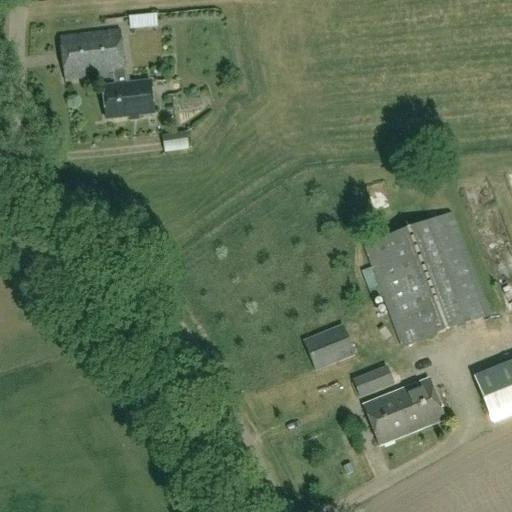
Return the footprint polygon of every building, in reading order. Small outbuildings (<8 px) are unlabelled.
[(130,31),(158,29),(157,16),(129,19),(130,31)] [(113,76),(124,75),(125,75),(120,32),(60,39),(65,82),(113,76)] [(124,75),(113,76),(114,88),(103,89),(107,121),(153,115),(150,84),(125,87),(124,75)] [(187,133),(162,136),(164,154),(189,151),(187,133)] [(488,315),(450,216),(364,249),(402,348),(488,315)] [(354,358),(342,328),(303,344),(315,373),(354,358)] [(511,364),(475,380),(493,425),(511,416),(511,364)] [(387,370),(353,384),(359,398),(393,385),(387,370)] [(428,381),(403,392),(414,415),(407,419),(413,434),(444,422),(428,381)] [(414,415),(403,392),(363,408),(380,448),(413,434),(407,419),(414,415)] [(342,468),(346,476),(354,472),(350,464),(342,468)]
